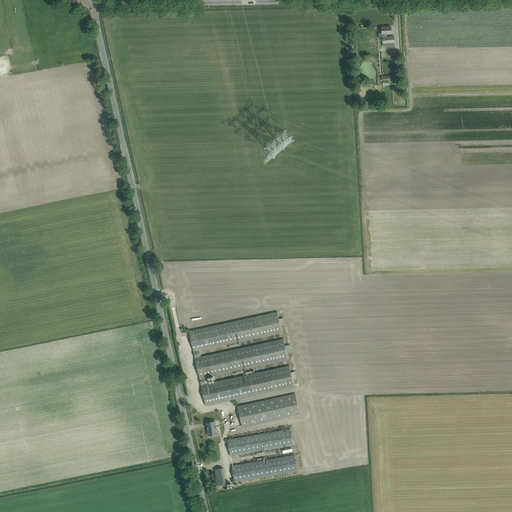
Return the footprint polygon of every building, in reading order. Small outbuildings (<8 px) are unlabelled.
[(381,27),(382,32),(382,33),(378,34),(379,38),(382,37),(383,46),(395,45),(394,36),(387,37),(387,33),(391,33),(391,26),(381,27)] [(279,319),(277,312),(189,331),(205,405),(210,404),(294,386),(292,379),(296,378),(295,372),(291,372),(289,366),(206,384),(204,377),(288,359),(287,353),(291,352),(289,345),(285,346),(284,339),(200,357),(198,351),(282,333),(280,325),(285,325),(283,318),(279,319)] [(242,427),(300,414),(295,393),(237,406),(242,427)] [(216,429),(215,421),(206,423),(207,426),(208,426),(209,435),(217,434),(216,429)] [(290,429),(247,436),(227,440),(230,456),(293,445),(290,429)] [(294,455),(237,465),(232,466),(235,482),(297,471),(294,455)] [(218,485),(226,484),(223,468),(215,469),(218,485)]
